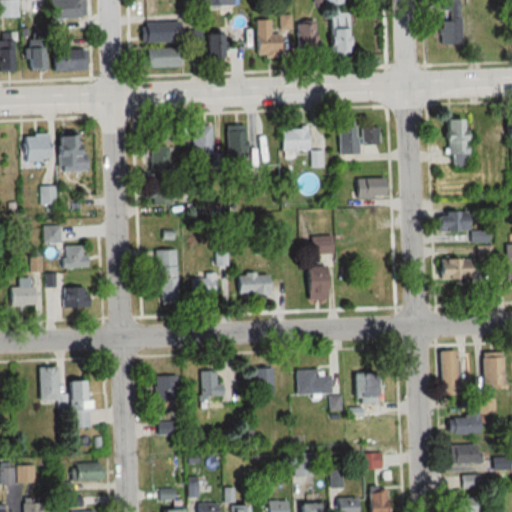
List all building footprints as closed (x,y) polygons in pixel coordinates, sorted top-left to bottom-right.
[(0,0),(0,17),(16,17),(16,0),(0,0)] [(80,0),(46,0),(46,19),(81,19),(80,0)] [(176,0),(136,0),(137,15),(177,15),(176,0)] [(458,45),(458,0),(439,0),(439,45),(458,45)] [(480,4),(470,4),(470,20),(480,20),(480,4)] [(326,13),(326,54),(347,54),(347,13),(326,13)] [(253,56),(280,56),(280,34),(268,34),(268,19),(253,19),(253,56)] [(139,42),(178,42),(178,23),(139,23),(139,42)] [(313,23),(295,23),(295,58),(313,58),(313,23)] [(501,47),(501,27),(479,27),(479,48),(501,47)] [(0,71),(10,71),(10,32),(0,32),(0,41),(0,71)] [(42,70),(42,34),(24,34),(24,70),(42,70)] [(203,34),(203,59),(222,59),(222,34),(203,34)] [(175,67),(175,48),(139,48),(139,67),(175,67)] [(84,50),(49,50),(49,70),(84,70),(84,50)] [(451,155),(451,167),(465,167),(465,121),(442,121),(441,155),(451,155)] [(354,122),(336,122),(336,155),(354,155),(354,122)] [(227,164),(244,163),(242,125),(225,126),(227,164)] [(209,126),(189,126),(189,161),(209,161),(209,126)] [(306,150),(306,128),(279,128),(279,150),(306,150)] [(377,128),(360,128),(360,146),(377,146),(377,128)] [(46,135),(19,135),(19,161),(46,160),(46,135)] [(82,153),(73,153),(73,136),(55,136),(55,172),(82,172),(82,153)] [(167,148),(147,148),(147,169),(167,169),(167,148)] [(383,179),(352,179),(352,199),(383,199),(383,179)] [(433,233),(466,233),(466,213),(441,213),(441,223),(433,223),(433,233)] [(370,216),(353,216),(353,234),(370,234),(370,216)] [(41,227),(41,242),(57,242),(56,226),(41,227)] [(330,255),(330,237),(308,237),(308,255),(330,255)] [(511,245),(503,245),(503,281),(511,280),(511,245)] [(84,246),(60,246),(60,268),(84,268),(84,246)] [(175,300),(174,251),(153,251),(154,300),(175,300)] [(362,256),(362,297),(381,297),(381,256),(362,256)] [(469,261),(436,261),(436,283),(469,283),(469,261)] [(323,268),(301,268),(301,300),(323,300),(323,268)] [(202,279),(189,279),(189,299),(214,299),(214,273),(202,273),(202,279)] [(233,276),(233,296),(265,296),(265,276),(233,276)] [(5,306),(33,306),(33,279),(15,279),(15,287),(5,287),(5,306)] [(84,309),(84,288),(61,288),(61,309),(84,309)] [(454,380),(452,350),(435,351),(437,394),(466,393),(465,380),(454,380)] [(500,352),(479,352),(479,389),(500,389),(500,352)] [(34,367),(35,402),(66,400),(67,427),(86,426),(84,379),(63,380),(63,393),(55,394),(54,366),(34,367)] [(268,368),(252,368),(252,394),(268,394),(268,368)] [(221,385),(213,385),(213,371),(197,371),(197,398),(221,398),(221,385)] [(327,393),(327,371),(291,372),(292,394),(327,393)] [(350,373),(350,403),(375,403),(375,373),(350,373)] [(175,403),(175,376),(153,376),(153,403),(175,403)] [(444,433),(474,433),(474,418),(444,418),(444,433)] [(446,462),(484,462),(484,451),(475,451),(475,445),(446,445),(446,462)] [(311,453),(292,453),(292,476),(311,476),(311,453)] [(21,466),(0,466),(0,482),(21,482),(21,466)] [(473,487),(472,475),(460,476),(460,488),(473,487)] [(158,501),(175,500),(175,487),(157,488),(158,501)] [(222,489),(224,502),(226,502),(226,511),(247,511),(246,503),(233,505),(231,488),(222,489)] [(382,511),(383,489),(364,489),(363,511),(382,511)] [(355,511),(356,498),(332,498),(332,511),(355,511)] [(470,511),(471,498),(447,498),(447,511),(470,511)] [(286,511),(287,500),(263,500),(263,511),(286,511)] [(319,511),(319,503),(295,503),(294,511),(319,511)]
